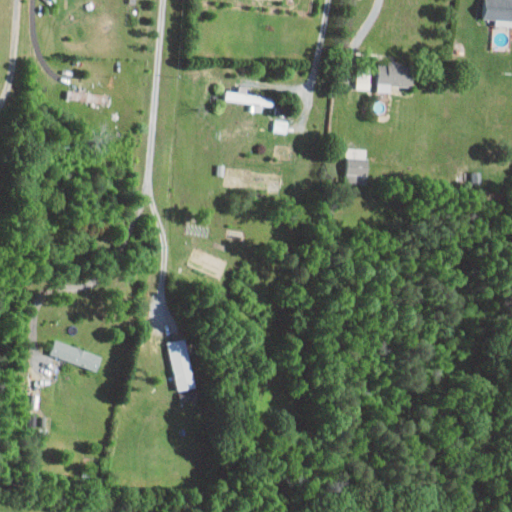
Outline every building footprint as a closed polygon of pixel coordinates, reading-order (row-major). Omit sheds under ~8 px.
[(495,25),(511,25),(511,0),(483,0),(483,18),(495,19),(495,25)] [(403,61),(387,60),(386,64),(377,64),(377,91),(390,91),(390,85),(412,86),(413,66),(402,66),(403,61)] [(224,100),(254,103),(253,110),(262,111),(262,105),(273,106),(274,96),(225,91),(224,100)] [(273,131),(286,133),(288,121),(275,119),(273,131)] [(346,182),(367,183),(368,158),(347,157),(346,182)] [(166,342),(178,391),(196,387),(184,338),(166,342)] [(101,354),(54,341),(49,356),(97,369),(101,354)]
